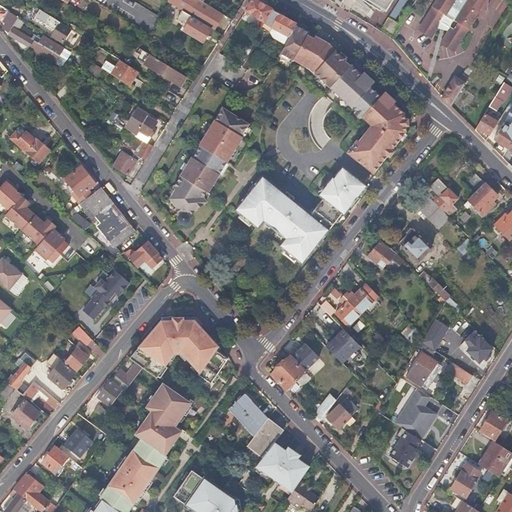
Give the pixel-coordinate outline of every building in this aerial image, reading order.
[(166,0),(170,2),(182,10),(187,13),(195,0),(166,0)] [(195,0),(187,13),(197,19),(207,4),(203,2),(200,0),(195,0)] [(247,0),(239,14),(242,16),(252,0),(247,0)] [(257,0),(252,0),(242,16),(244,17),(248,12),(264,22),(272,9),(257,0)] [(369,0),(386,10),(392,0),(369,0)] [(395,19),(406,0),(398,0),(389,15),(395,19)] [(435,0),(430,9),(429,10),(427,21),(428,27),(428,30),(430,35),(437,25),(448,29),(442,38),(447,40),(452,38),(461,33),(467,28),(472,22),(474,17),(476,12),(477,7),(477,3),(479,1),(480,1),(483,2),(484,0),(435,0)] [(212,28),(213,29),(223,14),(213,8),(207,4),(197,19),(212,28)] [(19,17),(7,9),(0,20),(3,23),(0,27),(6,30),(4,33),(26,46),(30,39),(12,28),(19,17)] [(272,9),(264,22),(268,24),(265,28),(267,34),(280,13),(272,9)] [(40,10),(34,18),(54,31),(51,37),(62,43),(63,44),(72,30),(60,22),(40,10)] [(180,29),(203,43),(212,28),(197,19),(187,13),(182,10),(176,19),(183,24),(180,29)] [(418,28),(430,35),(428,30),(428,27),(427,21),(429,10),(418,28)] [(280,13),(267,34),(268,35),(284,45),(295,25),(296,23),(280,13)] [(381,27),(393,35),(400,23),(388,16),(381,27)] [(39,29),(19,17),(12,28),(30,39),(38,44),(42,40),(33,34),(20,26),(21,23),(36,32),(37,33),(39,29)] [(295,25),(284,45),(279,53),(293,61),(294,59),(300,63),(314,39),(310,37),(307,35),(308,33),(295,25)] [(453,49),(467,28),(461,33),(452,38),(447,40),(442,38),(440,41),(453,49)] [(42,40),(38,44),(58,56),(63,49),(44,37),(42,40)] [(324,80),(340,55),(328,44),(319,38),(317,41),(314,39),(300,63),(305,66),(306,65),(310,67),(315,71),(313,73),(317,76),(324,80)] [(30,39),(26,46),(61,68),(65,61),(58,56),(38,44),(30,39)] [(180,86),(186,76),(151,54),(144,64),(180,86)] [(323,82),(337,94),(352,70),(348,68),(350,66),(344,61),(345,60),(340,55),(324,80),(323,82)] [(112,74),(130,85),(139,71),(132,67),(129,65),(121,60),(112,74)] [(65,61),(61,68),(60,69),(68,74),(74,66),(65,61)] [(132,67),(139,71),(142,65),(135,61),(132,67)] [(374,132),(392,104),(382,94),(380,96),(369,87),(371,84),(356,70),(354,72),(352,70),(337,94),(340,98),(342,96),(352,106),(351,107),(371,125),(348,153),(357,160),(374,132)] [(456,73),(441,96),(444,98),(451,105),(469,76),(463,72),(460,76),(456,73)] [(511,87),(503,82),(489,106),(495,110),(500,103),(502,104),(503,101),(511,87)] [(374,132),(392,147),(405,131),(405,126),(402,126),(402,119),(404,118),(404,114),(392,104),(374,132)] [(126,128),(131,132),(135,134),(138,129),(147,135),(156,122),(146,116),(148,114),(139,108),(126,128)] [(221,108),(220,109),(224,112),(217,123),(214,127),(213,128),(231,140),(242,120),(221,108)] [(224,112),(220,109),(213,120),(217,123),(224,112)] [(476,127),(489,136),(497,122),(499,119),(491,114),(489,116),(484,113),(484,114),(476,127)] [(508,147),(511,141),(511,116),(509,114),(494,139),(508,147)] [(247,124),(242,120),(231,140),(213,128),(214,127),(210,125),(198,145),(199,146),(192,157),(191,156),(172,187),(175,188),(178,190),(174,196),(179,202),(175,206),(173,207),(178,213),(177,216),(177,218),(179,221),(181,223),(183,223),(185,223),(188,221),(189,219),(190,216),(189,214),(205,201),(202,197),(205,191),(207,192),(222,167),(219,165),(223,161),(225,162),(241,137),(240,136),(247,124)] [(39,163),(50,151),(35,139),(35,140),(24,132),(19,136),(15,133),(10,139),(39,163)] [(139,155),(146,159),(154,146),(135,134),(131,132),(121,148),(121,151),(114,166),(127,173),(139,155)] [(372,173),(392,147),(374,132),(357,160),(372,173)] [(97,181),(89,171),(87,173),(80,166),(64,178),(79,196),(97,181)] [(339,186),(348,172),(341,167),(333,177),(332,177),(329,180),(339,186)] [(300,234),(315,246),(341,213),(343,215),(348,209),(346,206),(349,202),(354,205),(359,199),(357,197),(365,186),(348,172),(339,186),(329,180),(318,194),(322,198),(308,216),(300,209),(301,208),(261,175),(234,209),(240,214),(250,222),(256,227),(262,220),(284,239),(279,246),(285,251),(287,252),(300,234)] [(473,192),(484,182),(475,173),(464,183),(473,192)] [(440,196),(434,201),(444,211),(458,197),(440,178),(431,186),(440,196)] [(29,203),(5,181),(0,185),(0,202),(8,210),(4,215),(38,245),(34,250),(46,260),(53,252),(58,256),(68,246),(63,241),(64,239),(52,229),(55,226),(47,219),(43,223),(25,207),(29,203)] [(497,195),(484,182),(473,192),(466,199),(482,214),(494,204),(491,201),(497,195)] [(134,232),(99,188),(80,204),(91,217),(93,216),(100,223),(103,220),(111,229),(104,235),(114,248),(116,247),(134,232)] [(178,190),(175,188),(169,198),(175,206),(179,202),(174,196),(178,190)] [(439,228),(450,218),(448,216),(444,211),(434,201),(431,198),(420,208),(439,228)] [(509,240),(511,236),(511,211),(507,217),(504,214),(494,224),(509,240)] [(463,221),(468,216),(464,212),(459,217),(463,221)] [(248,225),(250,222),(240,214),(238,216),(248,225)] [(419,233),(416,229),(402,242),(407,246),(406,247),(419,260),(433,245),(421,233),(419,233)] [(301,264),(315,246),(300,234),(287,252),(295,259),(301,264)] [(100,244),(115,257),(122,254),(123,254),(116,247),(114,248),(104,235),(97,241),(100,244)] [(463,254),(473,246),(468,239),(457,247),(463,254)] [(147,241),(146,241),(134,253),(129,258),(135,265),(147,254),(152,258),(158,252),(157,251),(147,241)] [(387,261),(394,252),(380,241),(368,255),(377,262),(381,257),(387,261)] [(129,258),(134,253),(130,250),(123,254),(122,254),(125,258),(127,256),(129,258)] [(287,252),(285,255),(293,261),(295,259),(287,252)] [(0,283),(6,288),(18,273),(0,257),(0,283)] [(117,294),(119,296),(130,283),(116,270),(106,282),(104,280),(103,279),(102,280),(97,285),(96,286),(97,288),(99,289),(92,298),(92,299),(82,309),(93,318),(103,308),(103,309),(111,300),(110,299),(115,292),(117,294)] [(156,290),(164,279),(156,270),(146,280),(156,290)] [(419,276),(445,300),(450,294),(424,270),(419,276)] [(346,290),(342,294),(359,311),(360,312),(372,300),(372,299),(376,295),(365,283),(360,288),(360,287),(351,295),(346,290)] [(359,311),(342,294),(339,297),(344,303),(335,311),(347,324),(360,312),(359,311)] [(0,319),(9,309),(0,301),(0,319)] [(311,312),(321,321),(328,313),(318,305),(311,312)] [(371,324),(367,319),(355,331),(360,335),(371,324)] [(449,327),(434,319),(420,343),(435,351),(449,327)] [(162,320),(130,358),(157,377),(174,353),(183,353),(200,372),(198,374),(211,383),(228,358),(216,350),(219,346),(195,320),(162,320)] [(344,329),(327,346),(342,362),(359,344),(344,329)] [(98,358),(104,351),(89,337),(84,343),(98,358)] [(478,363),(492,349),(479,337),(466,351),(478,363)] [(77,370),(89,356),(76,346),(65,360),(77,370)] [(282,365),(296,379),(316,360),(302,346),(292,357),(291,356),(282,365)] [(411,367),(413,368),(426,377),(437,360),(422,351),(417,358),(411,367)] [(22,395),(24,392),(17,386),(26,375),(25,374),(35,361),(25,352),(20,358),(24,362),(7,382),(22,395)] [(60,361),(62,359),(53,353),(52,352),(48,357),(54,361),(52,364),(55,367),(48,375),(63,388),(75,373),(60,361)] [(143,368),(138,364),(128,376),(121,370),(116,376),(128,387),(143,368)] [(466,383),(471,375),(455,364),(449,372),(466,383)] [(272,374),(287,389),(296,379),(282,365),(272,374)] [(419,388),(423,382),(409,374),(408,374),(404,379),(419,388)] [(128,388),(116,377),(111,382),(99,398),(110,407),(121,392),(123,394),(128,388)] [(56,408),(60,403),(33,381),(24,392),(22,395),(26,398),(42,410),(49,402),(56,408)] [(296,381),(288,388),(294,394),(301,387),(296,381)] [(128,511),(167,456),(161,452),(170,440),(174,443),(178,437),(171,432),(191,403),(166,385),(158,396),(155,395),(147,406),(152,410),(135,434),(141,438),(116,474),(118,475),(115,480),(113,479),(100,497),(102,498),(94,509),(91,508),(88,511),(128,511)] [(350,392),(345,388),(336,399),(335,401),(339,404),(327,417),(326,417),(338,429),(344,422),(347,426),(354,419),(350,415),(356,408),(345,397),(350,392)] [(432,398),(418,389),(397,422),(406,428),(424,438),(439,414),(427,406),(432,398)] [(255,437),(269,418),(246,394),(230,410),(255,437)] [(323,406),(328,411),(335,401),(336,399),(330,394),(322,405),(323,406)] [(24,400),(11,416),(27,428),(40,413),(24,400)] [(328,411),(325,414),(327,417),(339,404),(335,401),(328,411)] [(319,421),(325,414),(328,411),(323,406),(322,405),(313,415),(319,421)] [(94,410),(105,418),(108,414),(98,406),(94,410)] [(495,440),(508,421),(493,411),(480,430),(495,440)] [(248,446),(263,459),(275,442),(284,430),(269,418),(255,437),(248,446)] [(424,438),(406,428),(390,454),(408,465),(424,438)] [(80,456),(93,442),(78,429),(65,444),(80,456)] [(509,450),(493,441),(479,463),(498,476),(511,454),(511,452),(511,453),(509,450)] [(282,484),(293,491),(300,481),(308,470),(309,467),(298,459),(300,456),(288,447),(286,450),(275,442),(263,459),(257,467),(277,481),(282,484)] [(85,468),(70,456),(69,457),(55,446),(43,462),(57,472),(68,458),(74,463),(71,467),(80,474),(85,468)] [(465,497),(481,473),(467,464),(451,488),(465,497)] [(239,511),(239,504),(237,504),(236,499),(205,478),(204,479),(193,471),(175,496),(197,511),(239,511)] [(41,483),(28,473),(17,484),(14,488),(20,492),(28,499),(41,483)] [(293,491),(287,500),(298,508),(311,488),(300,481),(293,491)] [(70,489),(61,482),(55,488),(58,491),(56,495),(62,499),(70,489)] [(311,488),(298,508),(304,511),(306,511),(321,491),(312,485),(311,488)] [(20,492),(14,488),(9,493),(10,494),(15,498),(3,511),(16,511),(26,499),(19,493),(20,492)] [(503,501),(509,491),(504,488),(498,498),(503,501)] [(511,511),(511,492),(509,491),(503,501),(495,511),(511,511)] [(478,510),(464,501),(456,511),(480,511),(478,510)]
